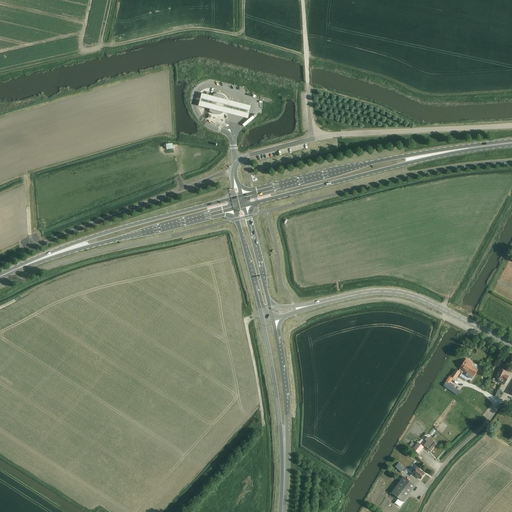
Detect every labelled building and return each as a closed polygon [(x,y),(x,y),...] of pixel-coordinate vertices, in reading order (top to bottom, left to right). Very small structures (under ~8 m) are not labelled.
[(225,110),(227,103),(228,103),(227,102),(227,101),(227,100),(226,99),(226,98),(224,96),(221,95),(219,94),(216,94),(213,95),(213,96),(208,95),(205,108),(210,109),(209,111),(211,113),(213,114),(216,115),(219,115),(221,114),(223,113),(224,112),(225,112),(226,111),(225,110)] [(176,145),(165,144),(164,151),(175,153),(176,145)] [(461,368),(467,372),(467,371),(470,373),(468,376),(471,379),(474,375),(477,370),(471,366),(472,364),(466,360),(461,368)] [(508,376),(505,375),(507,372),(500,369),(495,378),(500,380),(499,383),(504,385),(508,376)] [(449,382),(453,377),(455,379),(459,372),(455,370),(451,376),(450,375),(443,386),(458,396),(460,392),(453,387),(454,386),(449,382)] [(430,451),(436,444),(430,438),(429,439),(427,437),(425,440),(427,442),(424,445),(430,451)] [(418,454),(423,447),(418,443),(413,449),(418,454)] [(420,480),(425,474),(417,468),(412,474),(420,480)] [(403,502),(415,486),(403,477),(391,493),(403,502)]
